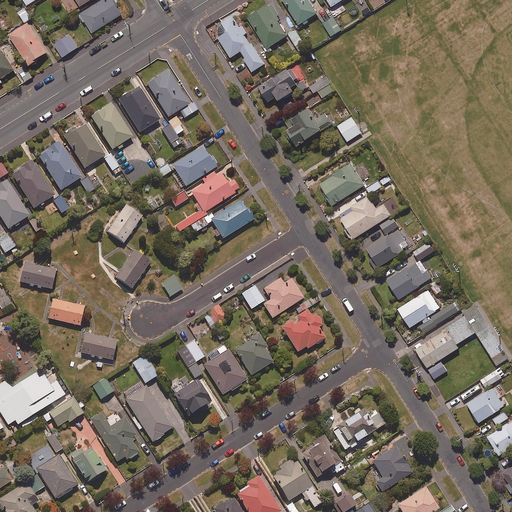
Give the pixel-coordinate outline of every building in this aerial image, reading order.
[(104,0),(81,15),(80,16),(85,23),(86,22),(93,33),(123,15),(118,7),(119,6),(118,4),(119,2),(118,0),(104,0)] [(283,0),(300,25),(304,23),(305,26),(310,23),(308,20),(319,14),(310,0),(283,0)] [(327,0),(333,8),(345,0),(327,0)] [(374,11),(367,0),(352,0),(364,18),(374,11)] [(252,17),(249,18),(269,49),(290,35),(302,55),(309,50),(288,17),(282,21),(279,17),(281,15),(274,4),(270,6),(269,4),(260,10),(259,12),(258,13),(257,12),(255,12),(254,13),(252,14),(252,15),(252,17)] [(32,18),(25,8),(18,12),(25,22),(32,18)] [(241,28),(233,17),(223,23),(224,24),(220,26),(219,30),(218,34),(220,38),(219,39),(231,59),(242,52),(246,59),(245,60),(253,73),(266,64),(253,44),(251,45),(245,36),(249,34),(243,26),(241,28)] [(343,31),(334,17),(324,24),(333,38),(343,31)] [(29,23),(10,35),(30,67),(32,65),(33,66),(36,66),(37,65),(38,63),(38,61),(41,60),(40,59),(49,54),(29,23)] [(70,34),(54,45),(63,58),(79,48),(70,34)] [(3,50),(0,51),(0,80),(16,71),(3,50)] [(32,77),(25,66),(15,72),(23,84),(32,77)] [(289,69),(259,87),(262,91),(261,93),(266,99),(268,100),(270,103),(278,98),(281,103),(297,93),(294,88),(299,85),(297,81),(300,79),(294,69),(290,71),(289,69)] [(190,103),(168,70),(146,84),(168,117),(190,103)] [(327,76),(310,87),(315,94),(332,83),(327,76)] [(332,84),(319,92),(324,99),(336,91),(332,84)] [(160,119),(141,88),(132,93),(130,91),(118,99),(139,132),(160,119)] [(133,136),(111,103),(91,116),(112,150),(133,136)] [(198,109),(194,103),(180,112),(184,118),(198,109)] [(300,116),(287,123),(291,130),(288,131),(290,134),(289,136),(293,144),(296,144),(299,150),(338,125),(330,114),(327,116),(327,115),(318,121),(311,110),(309,111),(305,110),(300,113),(300,116)] [(362,132),(352,116),(338,125),(348,141),(362,132)] [(184,130),(176,117),(169,121),(177,135),(184,130)] [(105,155),(86,124),(77,130),(75,127),(63,134),(84,168),(105,155)] [(82,177),(59,142),(38,156),(61,190),(82,177)] [(209,157),(203,146),(173,165),(186,186),(218,166),(211,156),(209,157)] [(119,167),(111,153),(104,158),(112,171),(119,167)] [(327,176),(319,182),(326,194),(325,194),(331,204),(365,182),(351,159),(326,175),(327,176)] [(55,195),(33,160),(11,174),(34,209),(55,195)] [(172,170),(167,164),(159,170),(163,176),(172,170)] [(227,183),(221,173),(191,192),(204,212),(240,190),(233,179),(227,183)] [(95,189),(87,177),(80,181),(88,193),(95,189)] [(377,177),(365,185),(369,193),(382,185),(377,177)] [(29,215),(7,180),(0,184),(0,216),(8,229),(29,215)] [(189,198),(184,191),(171,199),(176,206),(189,198)] [(339,212),(341,216),(339,216),(346,227),(344,228),(349,236),(351,234),(352,236),(390,213),(383,202),(375,207),(367,193),(349,204),(350,205),(339,212)] [(69,208),(60,195),(53,200),(61,213),(69,208)] [(253,219),(241,200),(213,218),(210,214),(189,228),(193,234),(212,221),(223,239),(253,219)] [(142,216),(126,205),(107,232),(124,243),(142,216)] [(204,216),(201,211),(175,226),(178,231),(204,216)] [(43,228),(36,215),(28,220),(36,232),(43,228)] [(398,225),(392,215),(379,223),(385,233),(397,225),(398,225)] [(385,233),(365,245),(372,256),(368,258),(374,267),(377,265),(403,250),(405,254),(412,250),(397,225),(385,233)] [(0,255),(16,245),(8,233),(0,237),(0,255)] [(422,242),(417,233),(410,237),(415,246),(422,242)] [(421,256),(417,249),(412,252),(416,259),(421,256)] [(151,261),(135,250),(116,277),(132,288),(151,261)] [(419,258),(386,279),(398,297),(431,277),(419,258)] [(56,270),(24,262),(20,281),(51,289),(56,270)] [(183,289),(175,276),(162,283),(170,296),(183,289)] [(285,283),(281,277),(263,289),(270,300),(264,305),(272,318),(304,298),(292,279),(285,283)] [(444,289),(439,280),(431,286),(436,294),(444,289)] [(265,301),(255,285),(242,294),(251,309),(265,301)] [(13,302),(4,287),(0,289),(0,302),(4,308),(13,302)] [(427,288),(397,307),(409,326),(421,318),(424,322),(418,325),(423,332),(461,308),(456,300),(430,316),(428,314),(439,306),(427,288)] [(316,293),(296,307),(300,313),(321,299),(316,293)] [(84,306),(53,299),(48,318),(80,326),(84,306)] [(464,314),(413,346),(426,367),(458,346),(456,343),(475,330),(497,365),(511,357),(474,300),(461,309),(464,314)] [(226,317),(218,305),(208,311),(209,313),(204,316),(211,326),(226,317)] [(312,317),(308,309),(281,326),(297,352),(307,346),(308,349),(326,338),(319,327),(324,324),(317,314),(312,317)] [(117,340),(84,333),(80,352),(113,359),(117,340)] [(268,347),(259,334),(234,349),(251,376),(273,361),(265,349),(268,347)] [(186,346),(195,362),(204,357),(194,341),(186,346)] [(248,379),(225,344),(200,361),(223,396),(248,379)] [(195,362),(186,346),(177,351),(187,367),(195,362)] [(158,375),(146,355),(133,363),(145,383),(158,375)] [(447,370),(440,359),(427,367),(434,378),(447,370)] [(203,373),(196,363),(188,368),(195,378),(203,373)] [(501,377),(496,368),(480,378),(485,387),(501,377)] [(0,429),(3,428),(0,423),(0,412),(8,425),(15,420),(18,425),(65,394),(57,381),(50,385),(44,375),(39,378),(36,373),(11,389),(6,381),(0,384),(0,429)] [(114,391),(106,378),(93,386),(101,399),(114,391)] [(175,386),(178,392),(174,394),(188,416),(212,401),(198,379),(185,387),(182,381),(175,386)] [(474,381),(453,394),(457,401),(478,388),(474,381)] [(492,385),(467,402),(479,420),(504,404),(499,396),(501,394),(496,385),(493,387),(492,385)] [(140,430),(143,428),(153,442),(174,428),(146,386),(125,400),(135,414),(131,417),(140,430)] [(84,413),(73,397),(43,416),(47,422),(53,418),(58,426),(68,420),(69,422),(84,413)] [(368,415),(359,402),(341,414),(345,420),(332,429),(346,452),(360,442),(359,441),(386,423),(377,409),(368,415)] [(508,417),(504,410),(492,418),(496,424),(508,417)] [(111,427),(101,412),(90,420),(118,461),(125,456),(128,460),(140,452),(131,439),(136,435),(125,417),(111,427)] [(511,418),(487,435),(498,453),(511,444),(511,418)] [(346,467),(323,434),(308,444),(310,447),(300,454),(316,478),(330,469),(334,475),(346,467)] [(53,435),(47,439),(56,453),(62,449),(53,435)] [(413,473),(396,445),(372,460),(384,478),(376,483),(382,492),(413,473)] [(106,470),(92,447),(83,453),(80,448),(70,455),(87,482),(106,470)] [(37,469),(57,501),(73,490),(72,488),(78,485),(59,455),(37,469)] [(370,465),(365,456),(352,464),(357,473),(370,465)] [(293,463),(291,459),(279,466),(281,470),(273,475),(289,500),(301,493),(306,502),(310,499),(314,507),(323,502),(297,460),(293,463)] [(0,468),(0,488),(12,480),(3,466),(0,468)] [(247,483),(248,485),(239,491),(240,492),(237,494),(248,511),(279,511),(281,511),(259,476),(247,483)] [(44,487),(39,477),(30,482),(36,492),(44,487)] [(27,482),(0,499),(4,506),(2,507),(5,511),(35,511),(32,505),(39,501),(27,482)] [(336,496),(332,486),(325,490),(330,499),(336,496)] [(433,511),(439,508),(426,487),(397,505),(402,511),(433,511)] [(344,511),(356,504),(349,493),(333,503),(338,511),(344,511)] [(243,511),(234,496),(214,509),(215,511),(243,511)] [(288,511),(299,511),(294,502),(286,507),(288,511)]
